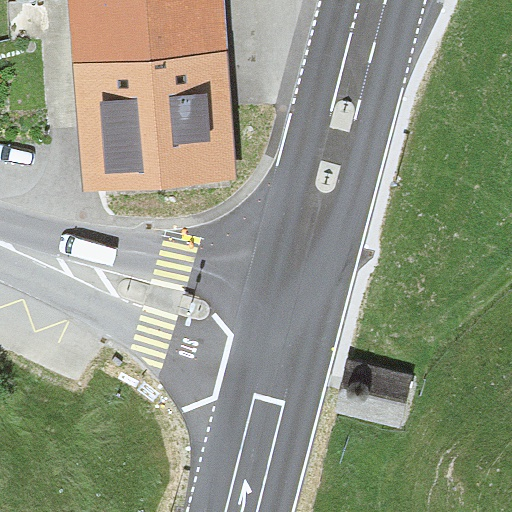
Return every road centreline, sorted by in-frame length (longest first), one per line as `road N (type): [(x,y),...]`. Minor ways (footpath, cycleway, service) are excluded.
road 1 (secondary): [(372,0),(290,330)]
road 2 (tertiary): [(0,242),(290,330)]
road 3 (track): [(298,302),(384,329),(434,330),(511,268)]
road 4 (secondary): [(290,330),(245,511)]
